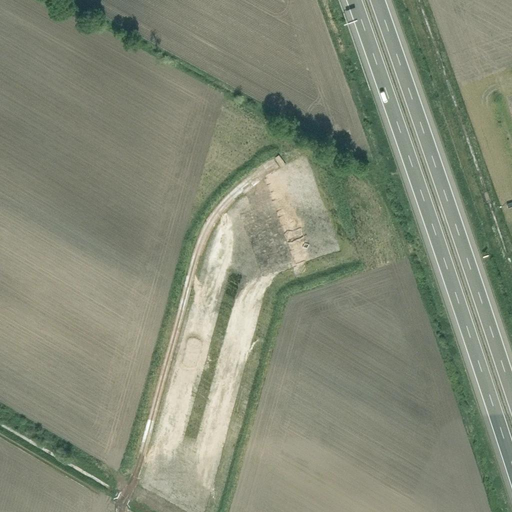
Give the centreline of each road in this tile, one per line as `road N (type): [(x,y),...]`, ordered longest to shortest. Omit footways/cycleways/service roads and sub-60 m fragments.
road 1 (motorway): [(354,0),(511,465)]
road 2 (motorway): [(511,394),(378,0)]
